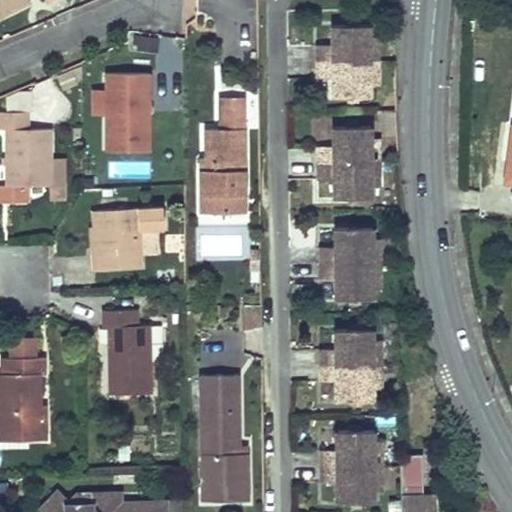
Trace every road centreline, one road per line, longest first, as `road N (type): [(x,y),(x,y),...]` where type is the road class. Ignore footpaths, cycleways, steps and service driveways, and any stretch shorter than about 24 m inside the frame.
road 1 (residential): [(275,0),(281,511)]
road 2 (tertiary): [(435,3),(430,164),(444,304),(511,466)]
road 3 (residential): [(0,65),(152,0)]
